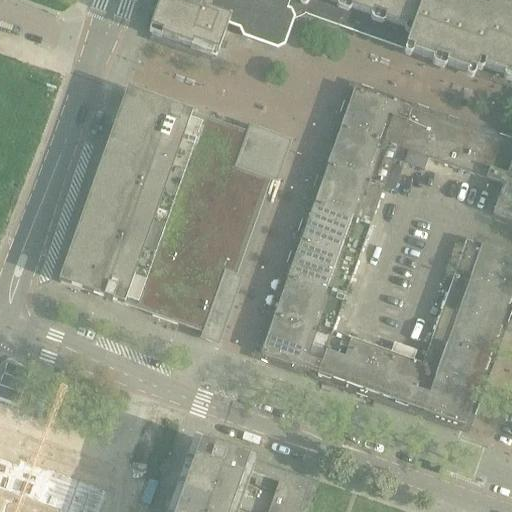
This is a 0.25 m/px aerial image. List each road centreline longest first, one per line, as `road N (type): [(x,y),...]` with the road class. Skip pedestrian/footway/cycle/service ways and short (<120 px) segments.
road 1 (residential): [(505,511),(0,330)]
road 2 (residential): [(0,324),(97,50)]
